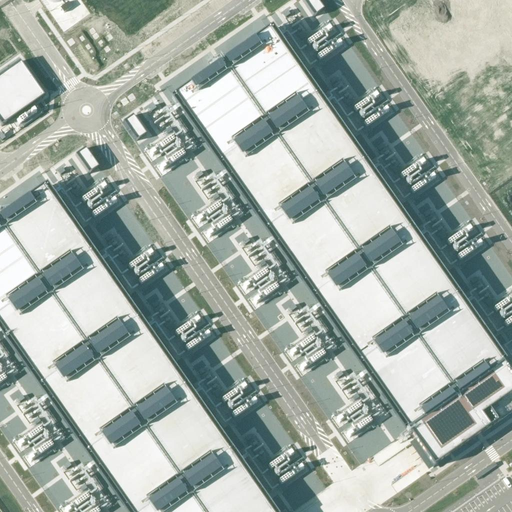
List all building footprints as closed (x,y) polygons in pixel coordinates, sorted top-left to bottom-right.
[(315,0),(300,0),(313,19),(323,12),(315,0)] [(68,3),(60,9),(64,14),(72,8),(68,3)] [(511,379),(268,31),(173,98),(433,469),(511,413),(511,379)] [(20,63),(0,76),(0,126),(1,128),(44,98),(20,63)] [(133,117),(123,124),(136,143),(146,136),(133,117)] [(85,150),(75,157),(88,176),(98,169),(85,150)] [(270,511),(43,188),(0,218),(0,329),(128,511),(270,511)]
